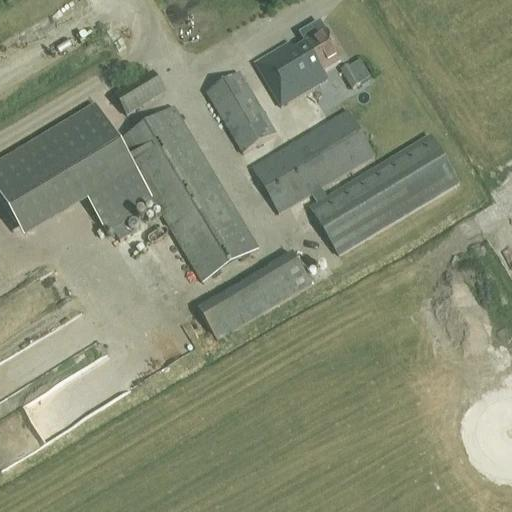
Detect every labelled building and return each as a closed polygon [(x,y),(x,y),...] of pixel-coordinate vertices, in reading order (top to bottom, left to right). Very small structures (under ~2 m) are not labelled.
[(324,75),(343,63),(326,34),(320,24),(300,36),(306,46),(295,52),(290,45),(255,66),(281,110),(328,81),(324,75)] [(360,86),(348,66),(341,71),(353,91),(360,86)] [(152,74),(113,97),(126,118),(165,95),(152,74)] [(242,157),(277,137),(241,76),(206,97),(242,157)] [(0,199),(25,243),(136,177),(203,287),(260,253),(175,111),(118,145),(96,106),(0,163),(0,199)] [(279,217),(376,160),(348,114),(252,171),(279,217)] [(431,137),(309,210),(338,258),(460,186),(431,137)] [(217,345),(233,335),(313,288),(293,257),(214,303),(198,312),(217,345)] [(179,352),(196,341),(186,325),(169,336),(179,352)] [(27,348),(38,372),(61,362),(50,338),(27,348)]
